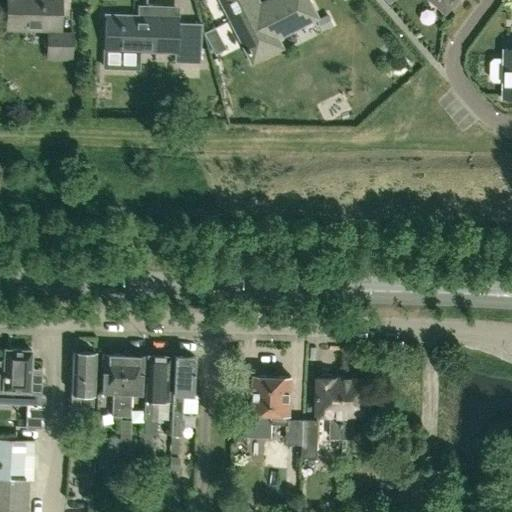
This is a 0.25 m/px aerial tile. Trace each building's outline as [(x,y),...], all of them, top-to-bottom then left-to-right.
[(70,59),(71,36),(59,36),(60,0),(7,0),(7,29),(47,30),(47,58),(70,59)] [(275,38),(316,18),(306,0),(269,0),(259,5),(255,0),(220,0),(253,63),(281,49),(275,38)] [(432,0),(446,12),(454,4),(456,5),(460,0),(432,0)] [(177,51),(178,7),(145,6),(145,17),(105,16),(104,49),(177,51)] [(329,13),(316,19),(322,31),(334,26),(329,13)] [(505,81),(505,98),(511,97),(511,49),(506,50),(506,57),(495,57),(491,61),(491,77),(494,81),(505,81)] [(30,367),(31,350),(4,349),(4,360),(0,359),(0,400),(11,401),(12,389),(28,390),(26,425),(25,425),(25,426),(43,427),(44,395),(40,395),(41,368),(30,367)] [(93,393),(94,351),(72,350),(70,414),(79,414),(80,392),(93,393)] [(122,353),(102,352),(101,390),(112,390),(111,415),(119,415),(122,353)] [(142,353),(122,353),(119,415),(128,415),(129,391),(140,391),(142,353)] [(167,394),(169,355),(146,354),(144,418),(143,448),(152,448),(153,433),(156,434),(156,419),(157,400),(153,400),(153,394),(167,394)] [(193,355),(173,355),(171,434),(180,434),(182,392),(192,392),(193,355)] [(254,411),(235,410),(234,438),(247,438),(247,436),(271,437),(271,422),(290,423),(291,376),(255,375),(254,411)] [(343,437),(344,376),(319,376),(319,412),(332,412),(332,437),(343,437)] [(366,376),(344,376),(343,437),(355,437),(355,413),(366,413),(366,376)] [(317,417),(303,416),(302,443),(316,443),(317,417)] [(132,420),(121,420),(120,437),(119,449),(130,449),(132,420)] [(120,437),(106,437),(105,466),(119,466),(119,451),(119,449),(120,437)] [(0,511),(27,511),(29,479),(34,479),(36,440),(0,438),(0,511)] [(378,477),(391,477),(392,450),(378,450),(378,477)]
